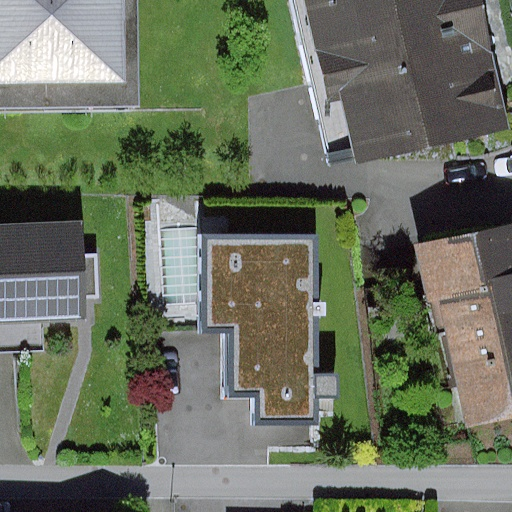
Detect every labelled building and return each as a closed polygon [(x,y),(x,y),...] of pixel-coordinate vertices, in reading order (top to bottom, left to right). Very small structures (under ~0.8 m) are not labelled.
[(131,0),(0,0),(0,105),(132,104),(131,0)] [(311,0),(345,167),(511,134),(483,0),(311,0)] [(89,212),(0,215),(0,314),(84,311),(93,310),(89,212)] [(511,406),(511,219),(428,235),(462,416),(511,406)] [(347,348),(321,232),(217,256),(243,372),(347,348)]
